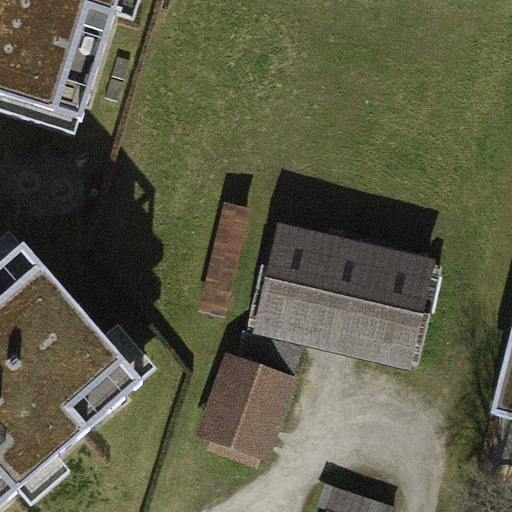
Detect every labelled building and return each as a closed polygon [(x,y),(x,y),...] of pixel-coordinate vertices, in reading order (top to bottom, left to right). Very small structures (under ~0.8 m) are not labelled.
[(106,0),(0,0),(0,83),(73,106),(106,0)] [(16,232),(0,245),(0,474),(129,362),(16,232)] [(285,233),(261,327),(407,362),(430,268),(285,233)] [(511,336),(492,414),(511,419),(511,336)] [(232,359),(205,436),(262,456),(290,379),(232,359)] [(394,511),(395,511),(337,491),(334,490),(326,511),(394,511)]
